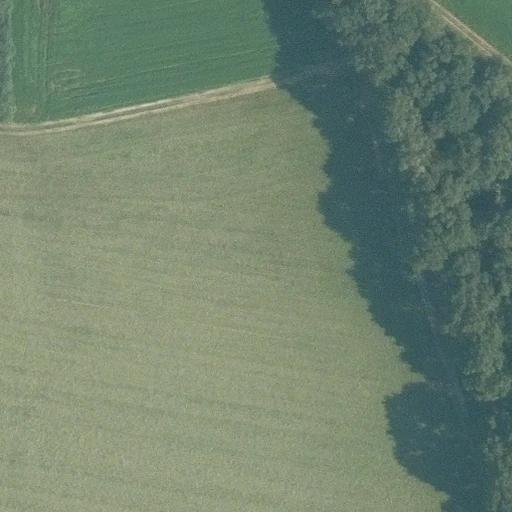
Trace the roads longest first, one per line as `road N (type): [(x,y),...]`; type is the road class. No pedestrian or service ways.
road 1 (track): [(355,68),(370,86),(501,511)]
road 2 (track): [(0,127),(355,68)]
